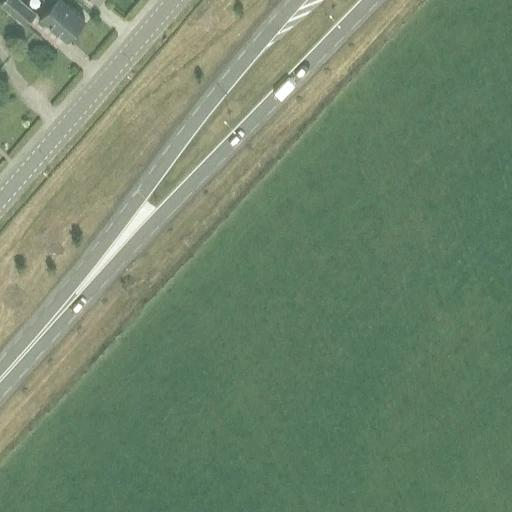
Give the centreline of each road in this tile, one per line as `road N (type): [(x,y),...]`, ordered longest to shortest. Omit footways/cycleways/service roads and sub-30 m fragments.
road 1 (primary): [(73,297),(372,0)]
road 2 (primary): [(302,0),(173,155),(73,297)]
road 3 (unclassified): [(0,200),(171,0)]
